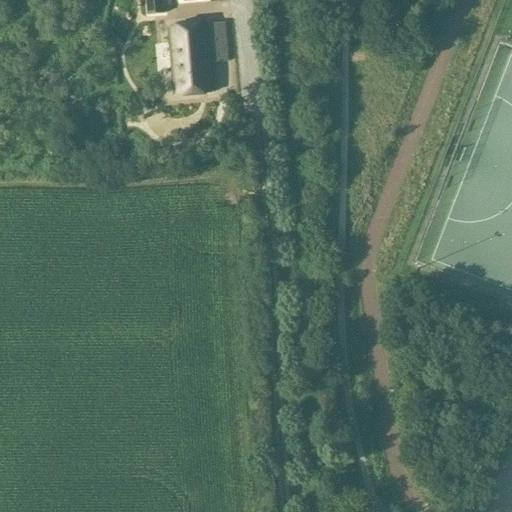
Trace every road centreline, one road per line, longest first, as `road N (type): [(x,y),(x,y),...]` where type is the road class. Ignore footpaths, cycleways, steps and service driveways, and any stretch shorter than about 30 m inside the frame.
road 1 (track): [(267,197),(285,511)]
road 2 (track): [(251,0),(267,197)]
